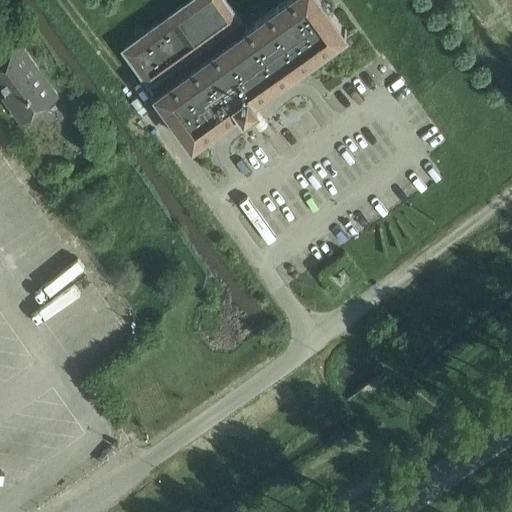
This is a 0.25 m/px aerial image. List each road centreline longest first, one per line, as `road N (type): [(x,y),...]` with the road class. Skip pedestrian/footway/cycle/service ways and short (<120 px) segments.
road 1 (unclassified): [(0,293),(127,466),(161,457),(326,334)]
road 2 (secondary): [(392,511),(511,427)]
